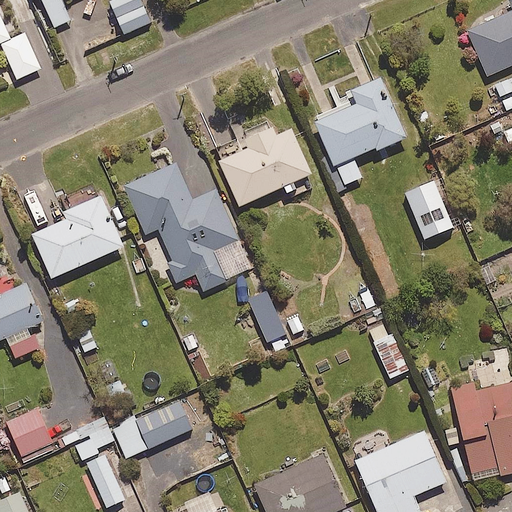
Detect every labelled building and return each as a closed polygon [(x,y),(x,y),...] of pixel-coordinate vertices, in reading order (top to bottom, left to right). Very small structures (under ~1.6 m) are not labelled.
[(41,0),(53,27),(70,19),(61,0),(41,0)] [(150,22),(140,0),(110,0),(109,1),(123,33),(150,22)] [(511,0),(510,0),(511,3),(511,9),(467,29),(487,74),(511,63),(511,0)] [(361,176),(352,155),(374,145),(376,149),(405,136),(378,76),(349,90),(354,101),(313,120),(342,184),(361,176)] [(511,96),(511,76),(495,83),(502,100),(511,96)] [(274,135),(270,125),(242,137),(246,145),(217,158),(238,204),(283,184),(289,200),(317,187),(290,128),(274,135)] [(192,200),(174,162),(124,186),(146,233),(157,228),(173,260),(167,263),(176,281),(195,273),(203,289),(251,267),(215,189),(192,200)] [(457,224),(438,178),(404,192),(424,238),(457,224)] [(346,188),(337,193),(351,222),(360,218),(346,188)] [(121,245),(99,195),(54,215),(57,222),(31,233),(50,276),(121,245)] [(0,338),(6,336),(15,358),(40,347),(30,325),(43,319),(27,283),(16,288),(10,273),(0,277),(0,338)] [(292,343),(278,315),(268,319),(282,348),(292,343)] [(385,335),(381,324),(369,328),(389,377),(410,369),(394,332),(385,335)] [(511,381),(498,384),(493,360),(468,366),(471,382),(450,387),(471,480),(511,470),(511,381)] [(131,403),(120,379),(104,386),(115,410),(131,403)] [(191,428),(179,400),(137,419),(135,415),(112,426),(126,457),(191,428)] [(52,441),(37,408),(6,422),(21,455),(52,441)] [(114,438),(108,425),(90,433),(92,438),(70,448),(76,462),(101,451),(98,445),(114,438)] [(444,481),(423,431),(355,460),(377,511),(418,511),(420,511),(412,494),(444,481)] [(104,452),(85,461),(106,507),(125,499),(104,452)] [(329,511),(345,505),(322,453),(253,484),(265,511),(329,511)] [(27,511),(18,491),(0,499),(0,511),(27,511)] [(224,511),(216,493),(173,511),(224,511)]
